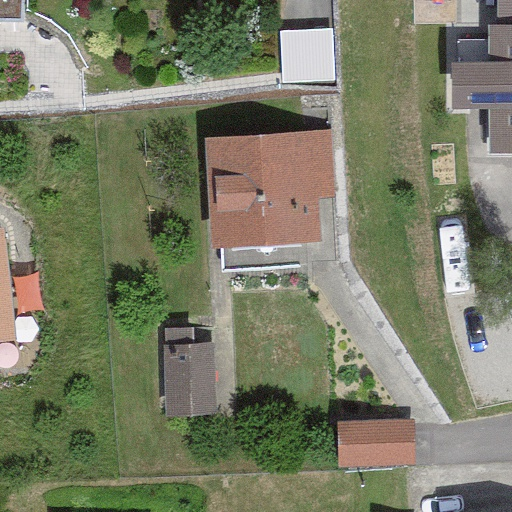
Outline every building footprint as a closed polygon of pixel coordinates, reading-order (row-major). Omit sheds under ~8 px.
[(22,0),(0,0),(0,12),(22,14),(22,0)] [(511,26),(498,27),(499,55),(464,56),(465,103),(495,110),(496,152),(511,151),(511,26)] [(331,124),(212,130),(218,239),(318,234),(316,195),(335,194),(331,124)] [(8,223),(0,223),(0,333),(20,331),(8,223)] [(167,328),(170,410),(220,408),(217,326),(167,328)] [(416,415),(344,417),(345,462),(417,460),(416,415)]
